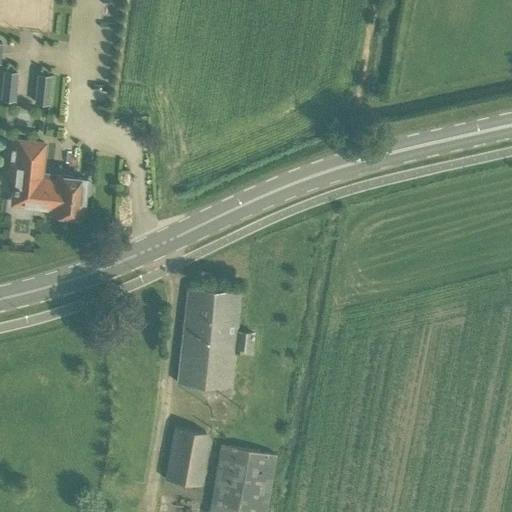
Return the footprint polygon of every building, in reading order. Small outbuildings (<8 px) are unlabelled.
[(16,73),(3,72),(0,99),(13,100),(16,73)] [(50,76),(36,75),(34,102),(47,104),(50,76)] [(12,189),(13,190),(12,197),(37,199),(36,206),(52,208),(52,213),(69,215),(71,217),(77,218),(80,216),(82,216),(84,194),(87,194),(89,182),(86,181),(86,178),(56,175),(55,178),(40,176),(44,144),(11,140),(7,177),(14,178),(14,184),(13,184),(12,189)] [(251,349),(253,333),(236,331),(240,291),(187,286),(177,381),(230,387),(234,348),(251,349)] [(201,484),(209,439),(205,432),(174,426),(164,478),(201,484)] [(263,511),(274,454),(220,444),(208,511),(263,511)]
